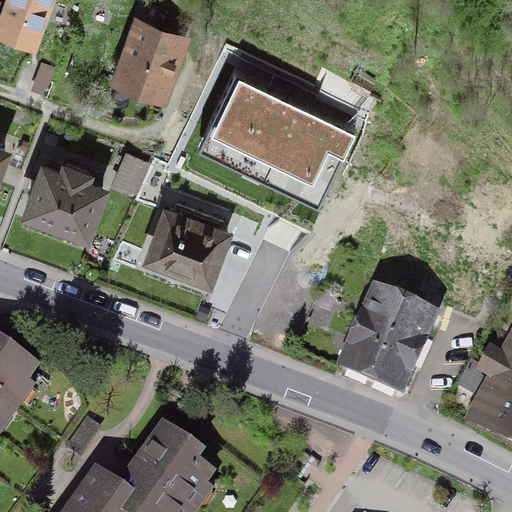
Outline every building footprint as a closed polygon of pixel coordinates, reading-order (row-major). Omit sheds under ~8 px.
[(11,0),(0,29),(33,42),(48,0),(11,0)] [(121,76),(161,91),(181,36),(141,21),(121,76)] [(34,91),(47,93),(53,64),(39,61),(34,91)] [(356,126),(235,68),(206,129),(227,139),(223,146),(303,184),(306,177),(327,187),(356,126)] [(376,97),(327,70),(316,95),(365,119),(376,97)] [(511,207),(403,149),(363,224),(481,287),(511,227),(511,207)] [(131,156),(119,183),(135,191),(148,163),(131,156)] [(45,166),(28,209),(85,231),(102,187),(86,181),(90,171),(64,161),(60,172),(45,166)] [(208,277),(224,233),(219,231),(223,220),(176,203),(172,214),(168,212),(151,256),(170,263),(169,265),(173,273),(180,275),(188,272),(189,270),(208,277)] [(321,221),(317,229),(331,236),(335,227),(321,221)] [(422,330),(427,319),(379,297),(371,293),(365,305),(373,308),(348,365),(398,387),(423,331),(422,330)] [(0,347),(0,416),(3,413),(9,417),(21,401),(14,396),(33,371),(0,347)] [(477,419),(511,437),(511,353),(506,364),(492,357),(484,371),(499,378),(477,419)] [(88,421),(70,446),(80,453),(98,429),(88,421)] [(129,483),(120,494),(134,504),(127,511),(192,511),(199,502),(193,498),(208,476),(183,458),(189,450),(164,433),(129,483)] [(127,511),(134,504),(120,494),(97,478),(72,511),(127,511)]
